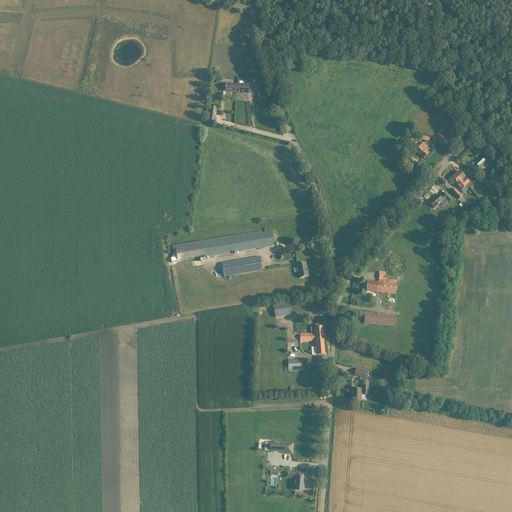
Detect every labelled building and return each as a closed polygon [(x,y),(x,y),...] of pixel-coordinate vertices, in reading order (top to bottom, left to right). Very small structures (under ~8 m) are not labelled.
[(225,94),(237,94),(237,86),(222,85),(222,93),(225,93),(225,94)] [(237,86),(237,94),(248,94),(248,93),(252,93),(252,87),(249,87),(249,86),(237,86)] [(452,93),(450,92),(442,89),(440,94),(451,98),(452,93)] [(410,134),(406,139),(404,137),(402,140),(410,147),(416,140),(410,134)] [(415,152),(420,156),(424,159),(429,153),(425,149),(427,146),(422,142),(415,152)] [(475,163),(479,168),(487,161),(483,156),(475,163)] [(460,172),(456,175),(466,186),(469,189),(474,185),(469,179),(469,180),(468,181),(460,172)] [(466,186),(456,175),(453,178),(457,182),(455,183),(461,190),(466,186)] [(452,193),(458,200),(462,197),(456,189),(452,193)] [(429,203),(434,209),(437,206),(438,206),(446,199),(449,203),(453,200),(446,193),(443,196),(441,198),(438,195),(429,203)] [(259,234),(258,232),(228,237),(228,236),(172,246),(175,258),(171,259),(172,263),(175,262),(200,258),(268,247),(275,245),(272,231),(259,234)] [(260,257),(255,258),(222,264),(224,277),(263,270),(260,257)] [(297,264),(300,279),(309,277),(306,263),(297,264)] [(367,292),(395,293),(396,281),(383,280),(383,276),(384,276),(385,272),(380,272),(379,282),(367,281),(367,292)] [(286,309),(290,309),(290,302),(273,305),(275,318),(287,316),(286,309)] [(364,324),(394,326),(395,315),(360,312),(359,318),(365,318),(364,324)] [(313,341),(316,340),(316,339),(325,338),(324,335),(323,335),(323,327),(316,327),(316,333),(300,334),(300,342),(313,341)] [(316,340),(317,355),(326,355),(325,338),(316,339),(316,340)] [(288,361),(288,367),(285,367),(285,371),(305,371),(305,361),(288,361)] [(356,369),(355,376),(364,378),(366,371),(356,369)] [(353,401),(362,401),(361,394),(362,394),(362,395),(368,395),(368,391),(368,386),(363,386),(363,390),(361,390),(361,389),(353,389),(353,401)] [(266,443),(265,451),(271,451),(270,452),(285,453),(285,454),(292,454),(293,444),(271,442),(271,443),(266,443)] [(295,484),(295,490),(304,491),(305,479),(306,479),(306,472),(301,472),(301,473),(296,472),(296,473),(286,472),(286,478),(296,479),(295,482),(295,484)]
